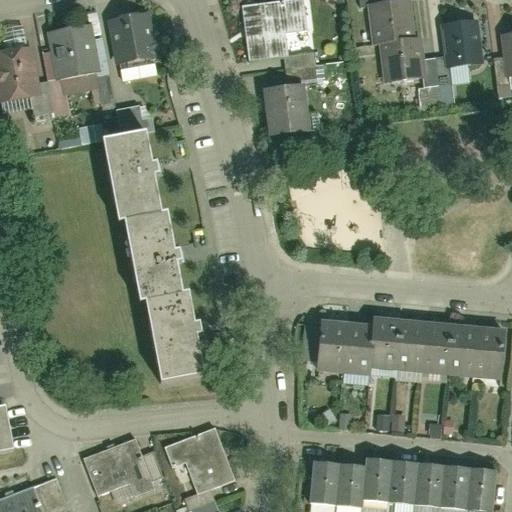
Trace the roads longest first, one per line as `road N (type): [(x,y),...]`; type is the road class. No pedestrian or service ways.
road 1 (residential): [(279,418),(60,426),(30,403),(23,385),(0,265)]
road 2 (residential): [(263,289),(193,0)]
road 3 (residential): [(511,301),(263,289)]
road 4 (residential): [(279,418),(263,289)]
